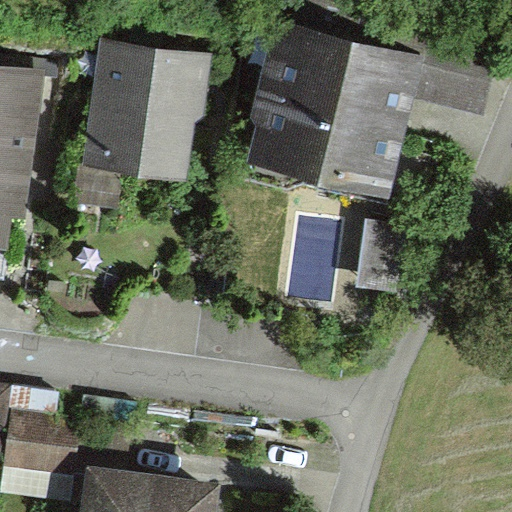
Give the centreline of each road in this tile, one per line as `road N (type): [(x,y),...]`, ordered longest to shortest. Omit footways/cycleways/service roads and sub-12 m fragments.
road 1 (residential): [(367,423),(248,384),(0,351)]
road 2 (residential): [(367,423),(474,173),(511,115)]
